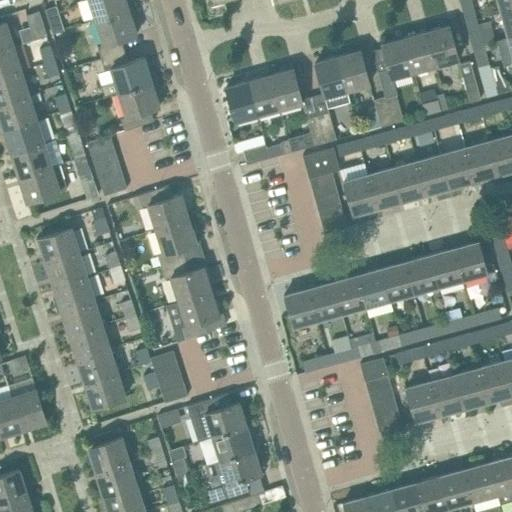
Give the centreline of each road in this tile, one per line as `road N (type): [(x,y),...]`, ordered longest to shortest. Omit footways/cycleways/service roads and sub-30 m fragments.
road 1 (residential): [(314,511),(187,43)]
road 2 (residential): [(187,43),(358,8)]
